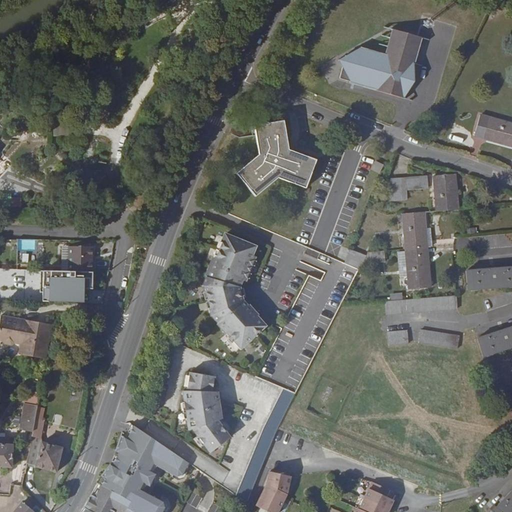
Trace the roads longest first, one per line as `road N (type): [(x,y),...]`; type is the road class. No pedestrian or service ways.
road 1 (tertiary): [(127,351),(237,77)]
road 2 (residential): [(237,77),(418,151),(511,179)]
road 3 (residential): [(127,351),(113,303),(123,233),(0,233)]
road 4 (tertiary): [(70,511),(127,351)]
